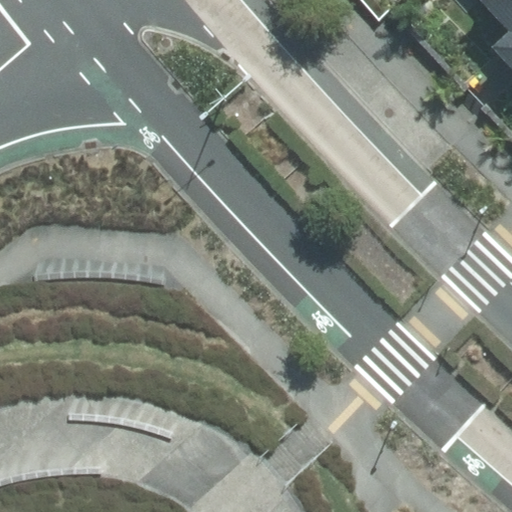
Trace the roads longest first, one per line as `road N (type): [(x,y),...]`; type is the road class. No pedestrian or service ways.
road 1 (tertiary): [(511,468),(390,362),(72,4)]
road 2 (tertiary): [(203,0),(297,111),(511,314)]
